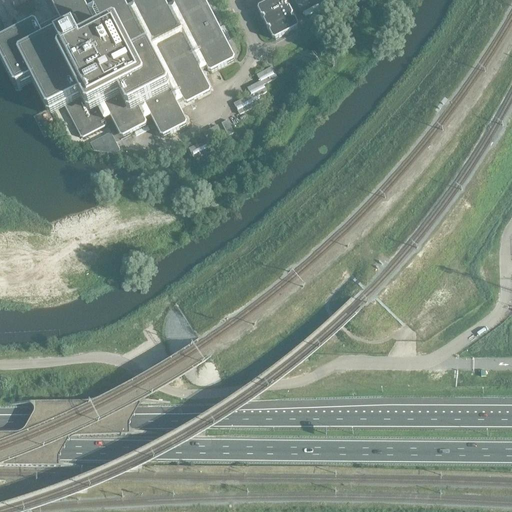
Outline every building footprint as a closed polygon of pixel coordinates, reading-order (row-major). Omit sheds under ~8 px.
[(235,59),(220,29),(204,0),(172,0),(172,2),(174,5),(168,8),(164,0),(132,0),(132,2),(133,5),(129,8),(124,0),(92,0),(91,3),(93,6),(88,8),(83,0),(49,0),(66,33),(46,43),(39,30),(35,29),(0,46),(0,60),(13,87),(14,87),(15,91),(19,92),(22,90),(23,90),(33,85),(48,114),(51,115),(65,108),(80,138),(83,139),(106,128),(107,124),(106,123),(112,121),(120,138),(124,139),(146,127),(147,124),(146,121),(151,118),(160,137),(164,138),(187,127),(188,123),(178,104),(183,102),(184,105),(188,106),(210,94),(211,91),(202,72),(207,69),(208,73),(211,74),(234,62),(235,59)] [(299,26),(285,0),(273,0),(258,8),(257,11),(272,40),(275,41),(298,29),(299,26)] [(267,93),(263,86),(276,80),(271,69),(257,75),(261,82),(248,89),(251,95),(234,104),(240,115),(262,104),(258,97),(267,93)] [(196,160),(214,151),(210,144),(223,138),(217,126),(204,133),(209,144),(206,146),(203,142),(190,149),(196,160)] [(114,132),(92,141),(99,158),(121,149),(114,132)] [(142,342),(133,327),(119,336),(127,351),(142,342)]
